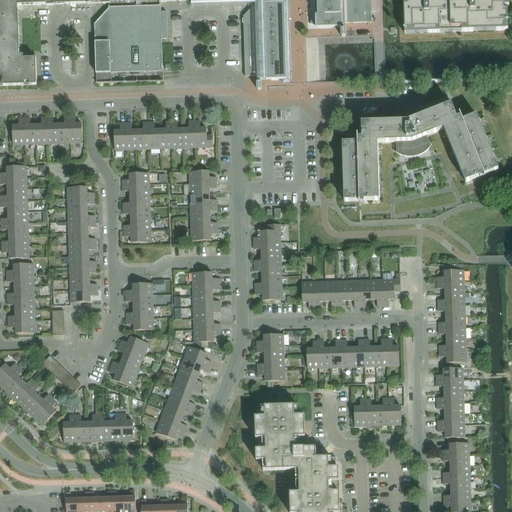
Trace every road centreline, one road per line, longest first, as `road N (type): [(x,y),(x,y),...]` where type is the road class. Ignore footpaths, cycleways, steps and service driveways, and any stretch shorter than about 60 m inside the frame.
road 1 (residential): [(418,442),(418,318),(242,323)]
road 2 (residential): [(0,346),(107,343),(113,273)]
road 3 (residential): [(113,273),(110,184),(89,146),(88,104)]
road 4 (unclassified): [(191,476),(242,323)]
road 5 (unclassified): [(240,261),(233,104)]
road 6 (unclassified): [(88,104),(233,104)]
road 7 (residential): [(240,261),(174,261),(151,272),(113,273)]
road 8 (tertiary): [(191,476),(68,469)]
